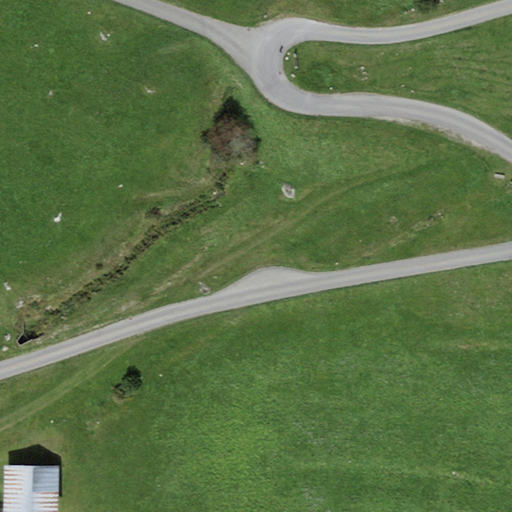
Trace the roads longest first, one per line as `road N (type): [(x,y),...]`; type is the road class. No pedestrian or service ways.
road 1 (unclassified): [(511,252),(201,310),(0,371)]
road 2 (unclassified): [(257,48),(263,82),(288,98),(319,108),(432,115),(511,152)]
road 3 (track): [(511,7),(417,32),(300,27),(275,32),(257,48)]
road 4 (unclassified): [(257,48),(128,0)]
